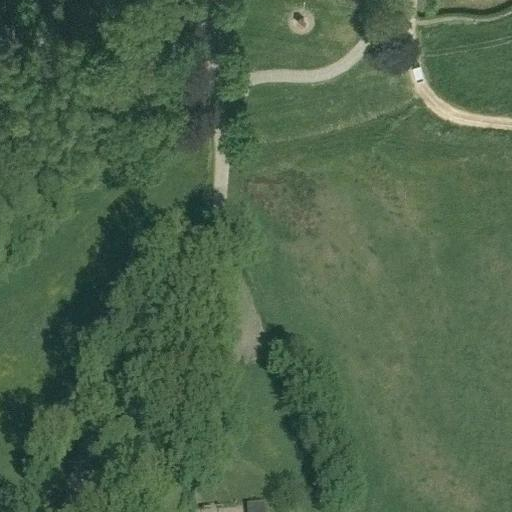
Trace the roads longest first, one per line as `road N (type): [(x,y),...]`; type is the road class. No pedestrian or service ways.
road 1 (unclassified): [(69,511),(90,438),(195,273),(216,220),(225,170),(208,0)]
road 2 (unknown): [(213,94),(330,79),(372,32),(385,0)]
